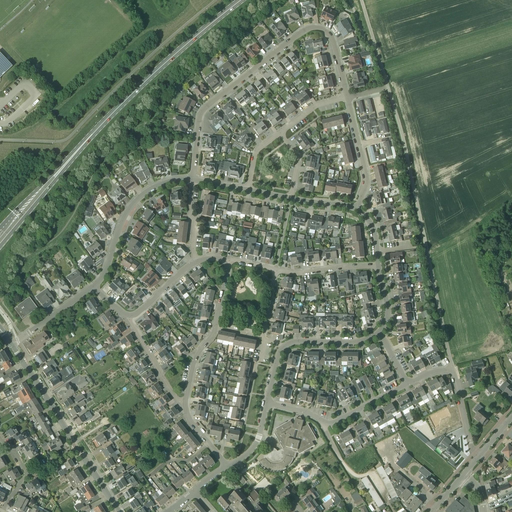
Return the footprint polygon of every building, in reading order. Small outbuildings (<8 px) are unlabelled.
[(311,10),(315,9),(314,2),(309,3),(309,2),(300,4),(301,8),(304,19),(313,17),(311,10)] [(337,13),(326,8),(324,7),(322,11),(324,12),(321,18),(325,20),(326,19),(332,22),(337,13)] [(296,20),(299,18),(295,8),(291,10),(292,13),(284,16),(288,25),(296,21),(296,20)] [(348,28),(344,21),(336,27),(340,33),(341,33),(344,38),(353,32),(350,27),(348,28)] [(280,22),(274,26),(274,25),(273,25),(272,25),(270,26),(270,27),(270,28),(271,29),(278,38),(285,33),(283,32),(286,30),(280,22)] [(259,41),(265,49),(270,45),(268,43),(272,39),(268,34),(264,38),(264,37),(259,41)] [(349,43),(344,45),(345,51),(349,50),(350,51),(352,50),(353,49),(356,48),(355,44),(358,43),(356,38),(348,40),(349,43)] [(323,46),(322,40),(313,42),(313,41),(310,42),(310,40),(307,41),(304,42),(306,46),(309,45),(311,51),(319,49),(319,47),(323,46)] [(249,55),(253,59),(258,55),(256,53),(260,50),(256,44),(252,47),(246,52),(249,55)] [(291,61),(295,66),(299,62),(300,62),(302,61),(301,58),(300,55),(298,56),(296,57),(292,53),(291,54),(288,55),(289,56),(288,57),(291,61)] [(233,62),(239,69),(246,64),(244,62),(247,60),(243,54),(233,62)] [(318,64),(327,62),(327,61),(326,56),(321,58),(320,54),(314,56),(315,59),(317,59),(318,64)] [(0,79),(0,78),(0,77),(10,68),(0,56),(0,79)] [(359,69),(362,68),(362,67),(363,66),(363,65),(363,64),(362,64),(362,63),(361,63),(360,62),(360,61),(359,56),(349,58),(350,63),(348,64),(350,71),(359,69)] [(284,67),(286,69),(291,66),(292,68),(295,66),(291,61),(289,63),(285,59),(284,60),(284,59),(281,61),(282,61),(281,62),(284,67)] [(231,73),(232,75),(236,72),(228,62),(219,69),(220,71),(222,74),(225,78),(231,73)] [(318,73),(325,71),(324,68),(328,67),(327,62),(318,64),(319,70),(318,70),(318,73)] [(288,71),(286,69),(284,67),(282,69),(278,64),(277,65),(274,66),(275,67),(274,68),(278,73),(279,75),(284,71),(285,73),(288,71)] [(282,78),(279,75),(278,73),(276,75),(272,71),(270,72),(267,74),(273,82),(278,78),(279,80),(282,78)] [(220,85),(218,82),(221,80),(215,72),(212,75),(211,74),(204,79),(213,90),(220,85)] [(361,74),(359,74),(353,76),(355,83),(353,83),(355,89),(365,87),(363,81),(362,78),(365,77),(364,73),(361,74)] [(269,85),(273,82),(267,74),(265,76),(265,77),(263,78),(267,82),(264,84),(268,89),(271,87),(269,85)] [(326,78),(326,75),(319,77),(320,80),(322,80),(323,85),(332,83),(332,82),(331,77),(326,78)] [(257,88),(260,92),(264,89),(266,91),(268,89),(264,84),(262,86),(259,82),(258,83),(257,82),(255,84),(254,85),(257,88)] [(332,83),(323,85),(324,90),(323,91),(324,94),(330,92),(329,89),(334,88),(332,83)] [(193,91),(200,100),(206,95),(205,93),(208,91),(202,85),(200,87),(199,87),(193,91)] [(256,93),(258,95),(260,93),(260,92),(257,88),(254,90),(251,86),(250,87),(249,86),(247,88),(247,89),(246,90),(250,94),(252,96),(256,93)] [(310,100),(307,96),(310,94),(304,87),(298,92),(306,103),(310,100)] [(298,92),(297,91),(290,96),(292,99),(296,104),(298,102),(301,106),(305,103),(306,103),(298,92)] [(239,94),(245,102),(249,99),(253,103),(256,101),(253,99),(252,96),(250,94),(247,96),(244,92),(242,93),(241,92),(239,94)] [(236,105),(240,110),(242,108),(241,105),(245,102),(239,94),(236,97),(237,97),(235,98),(237,102),(235,103),(236,105)] [(371,96),(374,108),(377,119),(386,117),(381,94),(371,96)] [(377,119),(374,108),(371,96),(362,99),(368,121),(372,120),(377,119)] [(184,103),(180,110),(188,114),(192,107),(194,108),(196,103),(185,98),(183,102),(184,103)] [(296,110),(293,106),(296,104),(292,99),(289,101),(291,103),(286,106),(292,113),(296,110)] [(353,101),(359,123),(368,121),(362,99),(355,100),(353,101)] [(239,116),(243,113),(240,110),(236,105),(234,107),(230,102),(226,106),(231,113),(234,111),(235,113),(237,114),(238,114),(239,116)] [(223,116),(227,121),(229,119),(230,120),(234,116),(231,113),(226,106),(221,109),(225,114),(223,116)] [(278,110),(281,114),(282,115),(284,113),(287,117),(291,114),(292,113),(286,106),(282,109),(281,108),(278,110)] [(272,116),(278,124),(281,122),(280,122),(282,120),(279,116),(281,114),(278,110),(278,109),(275,111),(277,113),(272,116)] [(212,116),(219,124),(223,121),(224,123),(227,121),(223,116),(221,117),(217,113),(212,116)] [(212,116),(208,120),(212,124),(209,126),(215,134),(218,132),(214,128),(219,124),(212,116)] [(267,124),(268,125),(270,123),(273,127),(275,126),(278,124),(272,116),(268,120),(266,118),(264,119),(267,124)] [(374,127),(377,139),(391,135),(386,117),(377,119),(372,120),(372,121),(373,122),(374,127)] [(174,131),(185,133),(186,129),(188,129),(189,120),(176,118),(174,131)] [(264,125),(267,124),(264,119),(263,118),(261,120),(259,119),(255,122),(258,126),(264,134),(266,132),(266,131),(268,130),(268,129),(267,129),(264,125)] [(328,132),(330,132),(327,120),(322,122),(324,130),(327,129),(328,132)] [(373,122),(372,121),(372,120),(368,121),(359,123),(363,140),(364,141),(365,141),(366,141),(367,141),(377,139),(374,127),(373,122)] [(258,136),(258,137),(261,135),(261,136),(264,134),(258,126),(256,127),(253,124),(251,126),(252,127),(249,129),(253,134),(256,132),(259,136),(258,136)] [(307,130),(304,132),(299,136),(301,138),(297,141),(300,146),(307,141),(309,139),(312,137),(307,130)] [(242,139),(244,140),(250,145),(254,140),(249,137),(250,134),(245,131),(242,135),(244,136),(242,139)] [(213,139),(207,138),(206,144),(220,145),(221,139),(221,137),(219,136),(213,136),(213,139)] [(250,145),(242,139),(239,143),(236,141),(233,145),(239,150),(242,146),(247,149),(250,145)] [(307,141),(300,146),(303,150),(307,147),(309,149),(314,146),(312,143),(310,145),(307,141)] [(389,142),(384,143),(386,151),(383,152),(384,156),(386,155),(387,158),(392,157),(389,142)] [(349,143),(340,145),(337,146),(338,149),(338,151),(350,149),(349,143)] [(211,153),(218,154),(219,154),(220,145),(206,144),(206,149),(212,150),(211,153)] [(184,162),(185,154),(186,154),(187,146),(177,145),(175,161),(184,162)] [(308,157),(307,163),(318,165),(319,159),(319,156),(313,155),(313,158),(308,157)] [(154,162),(155,172),(160,172),(160,173),(164,173),(164,170),(168,170),(166,158),(159,159),(159,161),(154,162)] [(210,159),(210,161),(204,160),(203,166),(206,167),(205,172),(210,173),(212,163),(213,159),(210,159)] [(212,163),(210,173),(216,174),(217,169),(223,170),(225,162),(222,161),(221,163),(218,162),(217,164),(212,163)] [(142,171),(135,175),(137,179),(138,178),(141,184),(147,181),(145,178),(147,177),(148,178),(151,177),(148,170),(144,162),(139,165),(142,171)] [(228,177),(234,178),(236,165),(236,164),(231,163),(225,162),(223,170),(229,171),(228,177)] [(311,169),(310,172),(318,173),(319,168),(317,167),(318,165),(307,163),(306,168),(311,169)] [(241,167),(241,166),(236,165),(234,178),(239,179),(240,173),(243,174),(244,167),(241,167)] [(386,172),(375,174),(376,179),(385,177),(384,174),(387,174),(389,173),(389,171),(386,172)] [(319,173),(318,173),(310,172),(310,175),(305,174),(304,179),(315,181),(315,176),(318,176),(319,173)] [(120,183),(126,192),(133,187),(134,188),(137,186),(130,176),(120,183)] [(303,184),(308,185),(307,188),(306,188),(305,191),(312,193),(314,186),(315,181),(304,179),(303,184)] [(389,182),(377,184),(378,190),(387,188),(387,187),(386,184),(389,184),(389,182)] [(113,193),(109,196),(116,204),(125,197),(116,184),(112,187),(111,191),(113,193)] [(376,201),(385,199),(388,198),(387,193),(389,193),(388,190),(387,190),(379,192),(379,195),(375,196),(376,201)] [(180,205),(180,201),(181,201),(180,193),(178,193),(175,193),(175,194),(173,194),(173,196),(170,196),(171,204),(174,203),(174,204),(175,204),(176,205),(180,205)] [(169,205),(166,206),(162,198),(157,201),(158,204),(153,206),(156,212),(161,209),(162,211),(164,214),(165,214),(169,212),(170,212),(169,205)] [(391,206),(388,198),(385,199),(376,201),(377,207),(383,205),(383,208),(391,206)] [(232,215),(236,216),(238,204),(232,203),(233,201),(230,200),(227,212),(232,213),(232,215)] [(109,202),(108,203),(99,209),(107,220),(114,215),(111,212),(114,210),(109,202)] [(241,215),(245,215),(248,204),(244,203),(244,205),(238,204),(236,216),(240,217),(241,215)] [(250,215),(254,216),(256,208),(250,207),(251,204),(248,204),(245,215),(250,216),(250,215)] [(259,218),(263,219),(266,207),(262,206),(262,209),(256,208),(254,216),(254,219),(258,220),(259,218)] [(382,212),(383,217),(392,215),(391,210),(395,210),(394,206),(385,208),(386,211),(382,212)] [(272,220),(274,211),(268,210),(269,208),(266,207),(263,219),(268,220),(268,219),(272,220)] [(153,213),(147,209),(140,218),(148,223),(154,216),(152,214),(153,213)] [(280,212),(274,211),(272,220),(272,224),(275,225),(276,224),(281,225),(284,211),(280,210),(280,212)] [(294,222),(299,223),(301,214),(296,213),(295,217),(292,217),(290,224),(293,225),(294,222)] [(299,226),(307,228),(309,220),(306,219),(306,215),(301,214),(299,223),(299,226)] [(397,214),(392,215),(383,217),(384,222),(388,221),(389,224),(397,222),(396,219),(398,217),(397,214)] [(316,229),(316,226),(318,217),(312,216),(311,220),(309,220),(307,228),(310,228),(316,229)] [(316,229),(320,230),(321,229),(322,229),(324,230),(326,221),(323,221),(323,218),(318,217),(316,226),(316,229)] [(327,230),(328,226),(333,227),(335,218),(329,217),(328,222),(326,221),(324,230),(327,230)] [(107,233),(108,232),(110,230),(104,222),(98,226),(99,228),(95,231),(101,239),(108,235),(107,233)] [(134,230),(132,234),(141,240),(148,229),(137,222),(133,229),(134,230)] [(348,226),(348,234),(360,233),(360,227),(357,228),(357,225),(348,226)] [(388,234),(389,239),(390,242),(397,240),(397,242),(402,241),(401,237),(399,237),(399,236),(398,236),(397,231),(388,234)] [(210,235),(209,240),(204,239),(203,249),(208,249),(208,248),(212,249),(213,236),(210,235)] [(223,251),(225,240),(226,239),(218,237),(216,248),(219,249),(218,250),(223,251)] [(249,255),(253,256),(255,247),(257,239),(250,238),(248,243),(246,253),(249,253),(249,255)] [(131,244),(126,250),(135,256),(142,246),(132,239),(129,242),(131,244)] [(226,239),(225,240),(223,251),(228,252),(228,250),(231,251),(233,242),(230,241),(230,240),(226,239)] [(236,243),(233,242),(231,251),(234,251),(234,252),(238,253),(241,240),(236,239),(236,243)] [(246,241),(241,240),(238,253),(243,254),(243,252),(246,253),(248,243),(246,242),(246,241)] [(96,242),(91,245),(89,242),(87,242),(84,244),(84,246),(86,249),(92,258),(98,254),(103,251),(96,242)] [(337,255),(341,255),(340,245),(335,246),(336,250),(330,251),(332,260),(337,259),(337,255)] [(172,250),(175,252),(170,257),(177,264),(182,259),(181,258),(183,255),(184,256),(188,253),(181,246),(176,246),(172,250)] [(261,256),(262,252),(259,252),(260,248),(255,247),(253,256),(258,257),(258,255),(261,256)] [(296,256),(297,265),(303,264),(302,261),(305,260),(303,248),(303,247),(295,249),(296,256)] [(307,249),(306,247),(303,248),(305,260),(308,260),(309,263),(314,262),(313,253),(312,249),(307,249)] [(332,260),(330,251),(330,248),(321,249),(323,257),(326,257),(326,261),(332,260)] [(261,256),(261,258),(270,260),(272,250),(263,249),(262,252),(261,256)] [(320,262),(319,258),(323,257),(321,249),(318,250),(319,252),(313,253),(314,262),(320,262)] [(395,257),(391,258),(391,264),(400,263),(399,260),(403,259),(402,253),(394,254),(395,257)] [(86,273),(90,270),(88,268),(94,264),(89,256),(83,261),(79,265),(83,271),(84,270),(86,273)] [(156,270),(157,271),(160,275),(165,275),(165,271),(167,268),(168,269),(171,266),(166,261),(167,260),(164,256),(159,262),(161,263),(159,265),(159,266),(156,270)] [(291,266),(297,265),(296,256),(288,257),(287,264),(291,263),(291,266)] [(125,258),(121,264),(128,269),(130,267),(134,270),(138,264),(130,258),(128,261),(125,258)] [(402,266),(393,267),(394,273),(397,273),(397,276),(403,275),(407,275),(406,269),(402,269),(402,266)] [(266,281),(269,273),(257,269),(254,278),(266,281)] [(204,276),(206,275),(202,270),(200,272),(199,270),(196,272),(196,271),(194,272),(199,280),(204,277),(204,276)] [(160,280),(151,271),(142,281),(149,288),(153,284),(154,286),(160,280)] [(194,272),(191,274),(192,275),(190,277),(191,278),(189,280),(192,285),(199,280),(194,272)] [(84,280),(79,273),(73,277),(71,275),(67,278),(74,288),(78,286),(77,285),(84,280)] [(353,278),(354,285),(368,283),(366,273),(361,274),(361,273),(356,273),(357,277),(353,278)] [(41,280),(46,286),(50,283),(44,274),(41,276),(43,279),(41,280)] [(352,291),(351,284),(352,284),(351,275),(347,276),(347,274),(347,275),(344,275),(344,274),(343,274),(343,275),(339,276),(340,287),(346,286),(346,288),(346,292),(352,291)] [(399,282),(400,285),(407,284),(407,278),(403,279),(403,275),(397,276),(394,276),(395,283),(399,282)] [(22,283),(25,287),(27,289),(30,287),(28,284),(32,281),(29,277),(25,280),(22,283)] [(328,289),(335,288),(333,277),(327,278),(327,281),(322,281),(323,288),(328,287),(328,289)] [(57,280),(59,283),(52,288),(60,298),(67,293),(66,291),(68,289),(62,281),(60,278),(57,280)] [(121,296),(129,288),(126,285),(125,286),(116,279),(109,287),(117,295),(119,293),(121,296)] [(186,282),(182,285),(184,288),(188,293),(193,289),(193,288),(194,287),(192,285),(189,280),(188,279),(185,280),(186,282)] [(308,293),(314,292),(314,293),(317,295),(319,295),(320,294),(318,281),(313,281),(313,280),(307,281),(308,288),(307,288),(308,293)] [(293,290),(291,290),(292,284),(282,282),(281,285),(283,285),(282,288),(285,289),(285,292),(292,293),(293,292),(293,291),(293,290)] [(400,285),(398,285),(399,292),(403,291),(404,294),(411,293),(410,284),(407,284),(400,285)] [(187,293),(181,286),(177,289),(178,291),(175,294),(179,299),(187,293)] [(213,289),(207,287),(205,295),(214,297),(215,295),(213,295),(214,292),(213,292),(213,289)] [(132,298),(128,294),(122,301),(127,305),(128,305),(130,308),(134,305),(134,304),(136,302),(137,303),(139,301),(145,296),(141,291),(136,295),(135,295),(132,298)] [(38,300),(45,310),(52,304),(51,303),(54,300),(48,292),(43,296),(40,293),(35,297),(38,300)] [(177,306),(174,303),(179,299),(175,294),(173,292),(169,295),(170,297),(167,300),(171,305),(172,307),(173,309),(177,306)] [(279,299),(289,301),(290,296),(292,296),(292,293),(285,292),(284,295),(281,294),(281,297),(279,297),(279,299)] [(412,299),(411,293),(404,294),(404,297),(400,297),(401,304),(405,304),(409,303),(409,299),(412,299)] [(212,303),(212,300),(214,300),(214,297),(205,295),(202,295),(200,303),(209,305),(210,302),(212,303)] [(372,297),(363,299),(361,300),(363,305),(363,308),(369,307),(369,304),(374,302),(372,297)] [(22,320),(37,309),(29,298),(14,309),(22,320)] [(289,309),(291,310),(292,306),(291,306),(292,301),(289,301),(279,299),(278,301),(280,302),(279,304),(282,305),(282,308),(289,309)] [(91,311),(94,315),(102,310),(98,304),(96,306),(92,300),(86,304),(91,311)] [(169,312),(168,310),(172,307),(171,305),(167,300),(166,300),(162,303),(164,305),(160,308),(164,313),(166,315),(169,312)] [(405,306),(401,307),(402,314),(406,313),(411,312),(410,309),(413,308),(412,302),(409,303),(405,304),(405,306)] [(211,312),(210,311),(210,309),(209,308),(209,305),(200,303),(198,303),(196,311),(201,312),(211,314),(211,312)] [(152,314),(156,319),(164,313),(160,308),(159,306),(154,309),(156,311),(152,314)] [(365,316),(374,314),(372,309),(370,309),(369,307),(363,308),(364,311),(365,316)] [(284,317),(285,312),(289,312),(289,309),(282,308),(281,311),(276,310),(276,313),(274,312),(274,315),(284,317)] [(208,319),(209,316),(210,317),(211,314),(201,312),(200,317),(194,316),(193,319),(200,320),(206,322),(207,319),(208,319)] [(414,312),(411,312),(406,313),(406,316),(402,316),(403,323),(412,322),(411,318),(415,318),(414,312)] [(108,313),(98,320),(105,329),(104,330),(105,332),(106,331),(112,327),(110,324),(115,321),(112,317),(111,317),(108,313)] [(330,314),(330,328),(336,328),(336,325),(339,325),(339,315),(330,314)] [(375,320),(374,314),(365,316),(368,325),(364,326),(365,329),(371,327),(370,324),(373,323),(372,320),(375,320)] [(140,325),(146,333),(151,329),(153,331),(158,327),(150,315),(144,319),(145,321),(140,325)] [(287,321),(288,317),(284,317),(274,315),(273,317),(275,317),(274,320),(277,321),(277,324),(284,325),(285,322),(287,321)] [(299,326),(302,326),(302,329),(308,329),(308,320),(308,315),(301,315),(300,320),(299,320),(299,326)] [(348,328),(348,315),(339,315),(339,325),(342,325),(342,328),(348,328)] [(348,315),(348,328),(351,328),(351,326),(353,326),(353,325),(356,325),(356,319),(355,319),(354,315),(348,315)] [(319,329),(325,329),(325,328),(325,318),(316,318),(316,320),(316,326),(319,326),(319,329)] [(206,328),(205,328),(206,322),(200,320),(199,323),(197,323),(196,328),(206,330),(206,328)] [(308,320),(308,329),(313,329),(313,326),(316,326),(316,320),(313,320),(308,320)] [(121,328),(119,325),(112,330),(110,332),(112,335),(107,339),(109,342),(111,345),(117,341),(121,338),(119,335),(125,331),(122,327),(121,328)] [(397,326),(398,333),(402,332),(402,335),(404,335),(411,334),(410,328),(406,329),(406,325),(397,326)] [(202,335),(203,336),(204,333),(205,333),(206,330),(196,328),(195,334),(195,336),(201,339),(202,335)] [(34,345),(27,349),(31,355),(44,346),(43,345),(49,340),(44,333),(39,336),(40,336),(32,342),(34,345)] [(125,348),(133,343),(129,336),(119,343),(121,346),(123,345),(125,348)] [(195,346),(194,344),(196,343),(201,340),(201,339),(195,336),(193,338),(191,336),(187,339),(193,347),(195,346)] [(407,340),(407,337),(405,338),(398,339),(399,345),(404,344),(405,347),(412,346),(411,340),(407,340)] [(94,343),(90,339),(87,341),(93,348),(97,345),(95,342),(94,343)] [(157,352),(164,347),(161,344),(163,343),(160,339),(155,343),(156,345),(153,347),(155,350),(154,350),(156,352),(157,352)] [(187,348),(187,349),(190,348),(191,349),(193,347),(187,339),(183,343),(180,340),(178,341),(180,345),(184,350),(187,348)] [(119,344),(117,341),(111,345),(107,348),(109,351),(113,348),(119,344)] [(375,344),(368,348),(370,352),(367,354),(368,355),(367,356),(363,356),(363,361),(373,355),(379,352),(381,351),(380,348),(378,349),(375,344)] [(434,350),(430,352),(436,364),(441,361),(438,356),(441,354),(435,344),(432,345),(434,350)] [(167,354),(163,349),(167,347),(165,345),(164,347),(157,352),(159,354),(158,355),(159,357),(158,358),(160,360),(167,354)] [(184,350),(180,345),(178,346),(177,345),(173,347),(172,348),(176,353),(178,352),(181,355),(183,353),(184,354),(186,352),(184,350)] [(420,351),(422,355),(433,350),(431,346),(420,351)] [(127,368),(139,359),(137,357),(140,354),(135,348),(126,354),(128,357),(125,360),(127,362),(124,364),(127,368)] [(36,353),(38,356),(34,359),(39,366),(46,361),(49,359),(42,349),(36,353)] [(206,359),(218,361),(219,356),(219,352),(217,352),(213,351),(212,354),(207,353),(206,359)] [(3,352),(0,353),(0,366),(1,366),(8,362),(5,355),(5,354),(5,353),(4,352),(3,353),(3,352)] [(371,361),(373,364),(385,358),(384,355),(382,356),(379,352),(373,355),(374,359),(371,361)] [(422,356),(425,361),(428,360),(431,366),(436,364),(430,352),(425,355),(425,354),(422,356)] [(290,355),(289,360),(297,362),(298,357),(302,358),(302,355),(295,353),(295,356),(290,355)] [(305,358),(305,366),(308,366),(308,365),(314,365),(314,353),(308,353),(308,358),(305,358)] [(319,353),(314,353),(314,365),(319,365),(319,366),(322,366),(322,358),(319,358),(319,353)] [(322,358),(322,366),(325,366),(325,362),(331,362),(331,353),(325,353),(325,358),(322,358)] [(336,353),(331,353),(331,362),(336,362),(336,366),(339,366),(339,359),(336,358),(336,353)] [(348,354),(342,353),(342,359),(339,359),(339,366),(342,366),(342,362),(347,362),(348,354)] [(173,361),(167,354),(160,360),(162,362),(163,361),(164,364),(166,363),(167,365),(173,361)] [(358,354),(353,354),(353,362),(358,362),(358,366),(361,366),(361,359),(358,359),(358,354)] [(421,360),(416,362),(421,370),(425,368),(423,363),(425,361),(422,356),(422,355),(419,356),(419,357),(421,360)] [(386,360),(385,358),(373,364),(375,368),(378,366),(380,369),(387,366),(384,361),(386,360)] [(46,364),(49,368),(43,372),(47,378),(54,373),(52,370),(57,366),(52,359),(46,364)] [(218,361),(206,359),(205,364),(210,366),(209,368),(216,370),(218,361)] [(478,371),(477,369),(483,367),(482,362),(486,361),(486,359),(482,360),(481,359),(471,362),(473,367),(470,367),(470,369),(466,371),(467,375),(465,375),(467,381),(468,381),(470,387),(477,386),(475,380),(478,379),(476,371),(478,371)] [(292,369),(299,371),(299,368),(296,367),(297,362),(289,360),(287,366),(292,367),(292,369)] [(139,369),(136,370),(140,376),(147,371),(145,369),(147,368),(146,367),(147,367),(143,361),(136,365),(139,369)] [(12,368),(8,362),(1,366),(0,366),(0,373),(0,374),(0,378),(2,378),(4,376),(2,373),(5,372),(12,368)] [(416,373),(421,370),(416,362),(411,365),(410,363),(407,364),(410,369),(413,368),(416,373)] [(382,373),(384,376),(391,373),(388,368),(390,367),(389,364),(387,366),(380,369),(377,371),(379,375),(382,373)] [(201,370),(200,376),(212,378),(217,379),(218,376),(214,375),(214,373),(215,373),(216,370),(209,368),(209,371),(201,370)] [(60,383),(59,382),(65,377),(68,381),(74,378),(71,373),(69,375),(65,369),(52,377),(53,378),(49,381),(53,387),(60,383)] [(292,369),(291,372),(286,371),(285,377),(293,379),(295,374),(298,374),(299,371),(292,369)] [(19,379),(16,373),(12,375),(11,372),(4,376),(2,378),(5,384),(10,381),(11,384),(19,379)] [(142,377),(146,384),(148,387),(155,382),(153,379),(155,378),(150,372),(142,377)] [(391,373),(384,376),(381,378),(383,382),(386,380),(388,384),(395,380),(392,375),(394,374),(393,372),(391,373)] [(362,377),(367,388),(375,384),(373,380),(374,379),(373,377),(371,377),(368,379),(366,375),(362,377)] [(212,378),(200,376),(198,381),(203,382),(203,385),(209,386),(210,384),(211,384),(212,378)] [(283,382),(288,383),(287,386),(295,388),(295,385),(292,384),(293,379),(285,377),(283,382)] [(360,392),(367,388),(362,377),(358,379),(360,383),(357,384),(355,380),(352,382),(358,395),(361,394),(360,392)] [(448,390),(449,392),(452,391),(450,384),(449,385),(446,379),(443,381),(442,378),(437,381),(439,384),(441,388),(443,393),(448,390)] [(504,391),(508,394),(507,395),(510,398),(511,395),(511,388),(511,387),(511,386),(511,385),(511,384),(507,380),(506,378),(501,380),(504,386),(507,389),(504,391)] [(79,390),(88,384),(84,379),(76,385),(79,390)] [(436,390),(441,388),(439,384),(437,381),(436,379),(432,382),(436,390)] [(438,393),(436,390),(432,382),(427,384),(429,389),(427,390),(428,392),(432,400),(435,398),(434,396),(438,393)] [(11,391),(13,395),(19,392),(27,387),(25,383),(17,387),(17,388),(14,390),(13,389),(11,391)] [(148,390),(154,400),(162,394),(160,391),(161,391),(160,389),(161,388),(158,383),(148,390)] [(301,401),(306,402),(309,390),(310,386),(304,384),(303,388),(301,388),(300,391),(299,393),(298,399),(301,399),(301,401)] [(58,394),(63,400),(73,393),(68,385),(61,390),(62,391),(58,394)] [(197,387),(196,393),(205,395),(206,389),(209,390),(209,386),(203,385),(202,388),(197,387)] [(282,388),(281,393),(290,395),(291,390),(294,391),(295,388),(287,386),(287,389),(282,388)] [(345,391),(349,399),(354,396),(353,394),(356,392),(352,386),(349,387),(350,388),(345,391)] [(492,386),(485,388),(490,395),(493,394),(493,393),(494,392),(494,391),(492,386)] [(493,386),(492,386),(494,391),(498,395),(500,392),(493,386)] [(21,401),(31,394),(27,387),(19,392),(13,395),(11,396),(10,397),(6,399),(8,401),(13,399),(13,400),(19,397),(21,401)] [(432,400),(428,392),(425,394),(422,387),(417,390),(423,401),(428,398),(429,401),(432,400)] [(338,391),(338,395),(341,402),(344,400),(345,401),(349,399),(345,391),(344,388),(338,391)] [(315,401),(316,395),(315,395),(316,393),(313,392),(313,391),(309,390),(306,402),(311,403),(312,401),(315,401)] [(418,403),(418,404),(423,401),(417,390),(412,393),(415,398),(412,399),(415,404),(418,403)] [(317,396),(319,396),(318,402),(321,403),(320,405),(325,407),(327,398),(325,397),(325,394),(323,394),(323,392),(319,391),(317,396)] [(204,400),(205,400),(208,401),(209,395),(205,395),(196,393),(195,399),(204,400)] [(290,395),(281,393),(280,399),(284,400),(284,402),(291,404),(292,401),(288,400),(290,395)] [(327,398),(325,407),(331,408),(331,407),(337,408),(335,400),(333,400),(335,395),(328,393),(327,398)] [(21,401),(23,405),(34,399),(31,394),(21,401)] [(76,403),(78,405),(83,401),(85,400),(84,398),(82,395),(74,400),(71,402),(69,399),(63,403),(67,409),(73,404),(76,403)] [(402,398),(408,408),(415,404),(412,399),(410,401),(406,395),(402,398)] [(160,405),(157,406),(161,412),(168,408),(165,405),(170,402),(166,396),(158,402),(160,405)] [(397,407),(400,412),(408,408),(402,398),(397,400),(400,405),(397,407)] [(28,407),(30,410),(34,417),(40,413),(43,411),(38,404),(35,399),(34,399),(23,405),(16,409),(18,413),(25,409),(28,407)] [(78,410),(86,405),(83,401),(78,405),(76,407),(69,412),(72,417),(80,412),(78,410)] [(197,405),(196,411),(205,413),(206,407),(210,408),(211,405),(204,403),(203,406),(197,405)] [(387,407),(392,415),(397,413),(397,414),(400,412),(397,407),(394,408),(392,404),(387,407)] [(485,419),(486,420),(489,417),(486,415),(482,412),(484,409),(479,404),(473,411),(477,414),(473,418),(476,420),(482,424),(485,419)] [(165,413),(168,418),(170,417),(172,419),(179,414),(173,407),(165,413)] [(382,415),(386,423),(394,419),(392,415),(387,407),(382,409),(385,414),(382,415)] [(448,410),(431,418),(439,434),(455,427),(448,410)] [(200,421),(206,422),(207,419),(204,418),(205,413),(196,411),(195,417),(200,418),(200,421)] [(75,421),(76,424),(77,425),(78,425),(78,426),(85,422),(85,423),(88,421),(85,418),(91,415),(89,412),(75,421)] [(39,426),(48,421),(46,417),(43,419),(40,413),(34,417),(33,417),(37,423),(38,423),(39,426)] [(382,415),(379,417),(377,413),(372,415),(377,424),(379,427),(386,423),(382,415)] [(98,414),(90,419),(92,422),(100,416),(98,414)] [(372,426),(377,424),(372,415),(368,418),(371,424),(369,426),(373,433),(375,432),(372,426)] [(264,458),(264,459),(259,462),(258,462),(259,463),(260,465),(262,467),(263,468),(265,469),(266,468),(269,469),(269,470),(268,470),(268,471),(270,471),(272,472),(275,472),(277,472),(279,472),(281,471),(283,470),(285,469),(286,468),(285,467),(288,465),(289,466),(290,464),(292,463),(293,461),(293,459),(293,458),(295,458),(296,453),(298,453),(299,453),(299,454),(304,452),(305,453),(311,450),(310,448),(315,446),(314,446),(312,442),(316,440),(314,435),(316,434),(312,428),(310,429),(308,424),(307,425),(308,425),(304,427),(302,427),(304,421),(303,421),(301,417),(300,417),(296,419),(295,419),(294,424),(292,424),(290,421),(291,421),(286,423),(286,422),(279,426),(280,427),(275,429),(276,430),(276,429),(277,432),(275,434),(274,434),(277,438),(276,439),(279,445),(280,445),(282,448),(277,451),(277,450),(276,450),(275,449),(274,448),(273,448),(272,448),(271,447),(269,448),(268,448),(267,448),(267,449),(266,449),(265,450),(264,451),(264,452),(264,453),(263,453),(263,454),(263,455),(263,456),(263,457),(264,457),(264,458)] [(172,423),(170,419),(162,424),(165,428),(166,428),(168,426),(172,423)] [(50,425),(48,421),(39,426),(41,429),(40,429),(44,436),(45,435),(51,432),(48,426),(50,425)] [(179,422),(172,428),(174,431),(170,434),(171,435),(182,426),(179,422)] [(208,429),(211,430),(210,435),(215,437),(217,428),(212,426),(213,423),(209,422),(208,429)] [(370,434),(370,435),(373,433),(369,426),(366,427),(364,423),(359,426),(365,437),(370,434)] [(223,429),(217,428),(215,437),(221,438),(222,433),(225,433),(227,424),(224,424),(223,426),(223,429)] [(230,425),(227,424),(225,433),(228,434),(227,439),(233,440),(235,431),(229,430),(230,428),(229,427),(230,425)] [(178,435),(185,430),(182,426),(171,435),(172,436),(176,433),(178,435)] [(357,433),(354,434),(357,440),(357,439),(360,444),(362,442),(361,439),(365,437),(359,426),(354,428),(357,433)] [(18,433),(15,427),(5,433),(7,436),(8,434),(10,437),(12,436),(14,439),(15,438),(19,436),(18,433)] [(108,431),(112,436),(115,434),(118,432),(114,427),(112,428),(108,431)] [(178,435),(181,439),(177,442),(178,443),(188,434),(185,430),(178,435)] [(344,434),(349,442),(353,440),(354,441),(357,440),(354,434),(351,436),(349,431),(344,434)] [(426,444),(429,442),(416,431),(413,434),(426,444)] [(50,437),(52,441),(58,451),(61,449),(59,447),(62,446),(58,438),(55,440),(51,432),(45,435),(47,438),(50,437)] [(16,441),(18,440),(20,443),(24,441),(25,443),(31,440),(29,437),(28,438),(24,433),(19,436),(15,438),(16,441)] [(94,440),(97,444),(98,443),(99,446),(107,441),(105,439),(108,437),(105,433),(94,440)] [(189,433),(188,434),(178,443),(179,444),(184,440),(186,442),(193,437),(189,433)] [(338,442),(339,443),(343,450),(346,448),(344,445),(349,442),(344,434),(339,437),(341,440),(338,442)] [(185,449),(185,450),(196,441),(193,437),(186,442),(188,445),(185,449)] [(458,453),(449,446),(452,442),(446,437),(441,443),(447,448),(447,447),(449,449),(444,455),(447,458),(449,456),(453,459),(458,453)] [(25,443),(27,446),(23,448),(25,451),(23,452),(24,455),(34,449),(31,444),(32,443),(31,440),(25,443)] [(55,452),(58,451),(52,441),(47,444),(46,443),(43,444),(46,450),(49,448),(51,452),(54,450),(55,452)] [(190,448),(193,451),(199,445),(196,441),(185,450),(186,451),(190,448)] [(426,444),(434,451),(436,448),(436,447),(429,442),(426,444)] [(511,455),(511,444),(509,447),(508,446),(505,449),(504,449),(502,452),(503,452),(502,453),(506,456),(504,457),(508,460),(509,459),(511,455)] [(114,453),(112,450),(115,448),(113,445),(102,452),(106,458),(114,453)] [(24,455),(26,458),(28,456),(29,459),(37,455),(34,449),(24,455)] [(104,464),(105,467),(106,469),(107,469),(107,470),(114,466),(115,467),(118,465),(115,460),(118,458),(116,455),(104,464)] [(214,463),(208,457),(208,456),(201,462),(200,462),(198,464),(191,470),(197,477),(204,471),(203,469),(205,467),(206,470),(214,463)] [(504,460),(500,464),(493,458),(489,464),(499,472),(503,467),(505,469),(509,465),(504,460)] [(60,477),(62,476),(64,475),(68,472),(67,470),(74,466),(70,460),(63,465),(66,468),(60,472),(58,473),(60,477)] [(117,469),(110,473),(113,479),(125,472),(121,465),(118,467),(116,468),(117,469)] [(430,477),(431,474),(422,467),(420,469),(427,475),(423,480),(425,482),(424,483),(433,491),(434,489),(435,490),(436,488),(435,487),(438,484),(434,481),(435,481),(430,477)] [(5,478),(9,475),(12,481),(20,477),(17,472),(16,473),(14,470),(11,472),(10,469),(3,473),(5,478)] [(180,470),(189,481),(193,477),(188,471),(185,473),(182,469),(180,470)] [(73,472),(65,477),(66,480),(67,479),(70,477),(71,477),(73,479),(80,475),(76,470),(73,472)] [(182,480),(184,483),(185,484),(189,481),(180,470),(180,471),(183,475),(180,477),(182,480)] [(122,476),(124,479),(116,483),(120,490),(130,484),(128,480),(131,478),(128,473),(122,476)] [(396,493),(397,496),(398,498),(399,497),(406,489),(406,490),(411,485),(397,473),(390,481),(392,484),(393,486),(393,487),(394,490),(396,493)] [(84,480),(80,475),(73,479),(75,482),(74,483),(75,484),(71,486),(73,488),(80,483),(84,480)] [(172,476),(180,486),(184,483),(182,480),(180,477),(179,476),(176,479),(173,475),(172,476)] [(242,485),(246,481),(241,475),(237,478),(242,485)] [(171,483),(176,489),(180,486),(172,476),(171,476),(174,480),(171,483)] [(37,490),(38,492),(42,490),(44,493),(47,491),(45,488),(46,487),(43,482),(39,484),(36,479),(30,483),(36,491),(37,490)] [(495,480),(495,481),(487,483),(488,485),(485,486),(486,491),(495,489),(494,486),(495,485),(495,484),(500,483),(499,479),(495,480)] [(360,480),(355,482),(357,488),(363,485),(360,480)] [(25,486),(28,491),(25,493),(29,498),(32,497),(31,494),(36,491),(30,483),(25,486)] [(77,492),(80,498),(90,491),(86,485),(80,489),(80,490),(78,491),(76,489),(72,491),(69,493),(71,496),(77,492)] [(165,496),(167,499),(171,496),(162,485),(161,486),(164,490),(161,493),(162,494),(164,497),(165,496)] [(175,493),(169,486),(166,488),(163,485),(162,485),(171,496),(175,493)] [(508,494),(506,490),(510,489),(509,485),(495,489),(486,491),(488,497),(497,495),(496,493),(501,491),(503,497),(508,494)] [(274,497),(280,503),(290,494),(288,492),(291,490),(287,486),(274,497)] [(309,496),(307,498),(303,500),(305,503),(307,506),(314,500),(316,499),(314,496),(317,494),(312,488),(306,492),(309,496)] [(126,500),(134,495),(131,489),(123,494),(126,500)] [(405,502),(403,504),(407,508),(407,509),(407,508),(405,510),(407,511),(414,511),(422,503),(406,490),(406,489),(399,497),(405,502)] [(260,497),(254,490),(248,496),(249,497),(247,499),(239,490),(231,497),(228,499),(226,495),(218,502),(226,511),(230,508),(233,511),(266,511),(258,503),(261,500),(259,497),(260,497)] [(94,497),(90,491),(80,498),(78,499),(81,503),(78,505),(77,505),(74,507),(76,511),(80,509),(84,507),(82,504),(94,497)] [(155,493),(164,503),(168,500),(167,499),(165,496),(164,497),(162,494),(160,496),(156,492),(155,493)] [(354,502),(361,498),(357,492),(350,496),(354,502)] [(23,498),(19,496),(16,502),(25,507),(28,501),(26,500),(29,498),(25,493),(23,495),(24,496),(23,498)] [(157,498),(154,500),(160,507),(164,503),(155,493),(154,494),(157,498)] [(136,501),(135,500),(129,504),(133,510),(140,505),(141,507),(143,506),(142,504),(143,504),(140,499),(142,498),(139,494),(136,496),(135,497),(137,501),(136,501)] [(338,496),(338,495),(332,499),(336,505),(342,501),(338,496)] [(461,511),(460,511),(474,511),(473,506),(473,505),(463,497),(458,503),(459,504),(456,507),(461,511)] [(354,502),(357,507),(364,502),(361,498),(359,499),(354,502)] [(319,503),(317,504),(314,500),(307,506),(308,508),(307,509),(309,510),(310,510),(311,511),(320,511),(321,511),(318,508),(321,505),(319,503)] [(460,511),(461,511),(456,507),(459,504),(458,503),(455,500),(445,511),(460,511)] [(144,511),(151,507),(151,508),(154,506),(151,501),(143,506),(141,507),(142,509),(137,511),(144,511)] [(22,511),(25,507),(16,502),(13,507),(19,511),(17,511),(22,511)] [(201,508),(197,503),(196,502),(189,507),(192,510),(195,508),(197,511),(201,508)]
